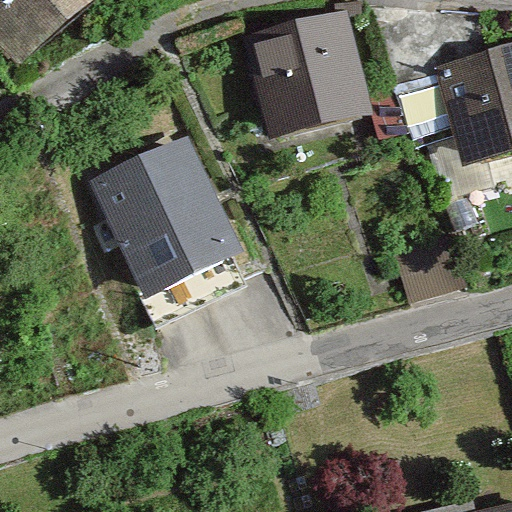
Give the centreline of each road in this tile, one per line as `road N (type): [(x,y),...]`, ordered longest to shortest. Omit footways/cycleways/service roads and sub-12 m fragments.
road 1 (residential): [(511,4),(233,0),(0,116)]
road 2 (residential): [(0,442),(511,313)]
